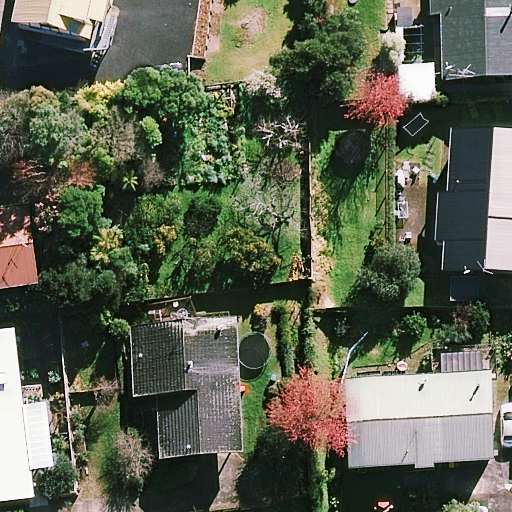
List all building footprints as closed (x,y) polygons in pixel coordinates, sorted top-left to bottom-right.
[(111,0),(23,0),(17,26),(102,45),(111,0)] [(511,0),(422,0),(423,20),(443,20),(445,82),(511,80),(511,0)] [(435,69),(400,68),(400,102),(434,102),(435,69)] [(511,133),(446,129),(438,273),(511,277),(511,133)] [(0,294),(41,289),(30,213),(0,217),(0,294)] [(240,330),(133,334),(135,399),(160,398),(162,460),(244,457),(240,330)] [(0,505),(36,501),(15,334),(0,335),(0,505)] [(492,353),(440,354),(441,380),(349,381),(350,469),(494,467),(492,353)]
